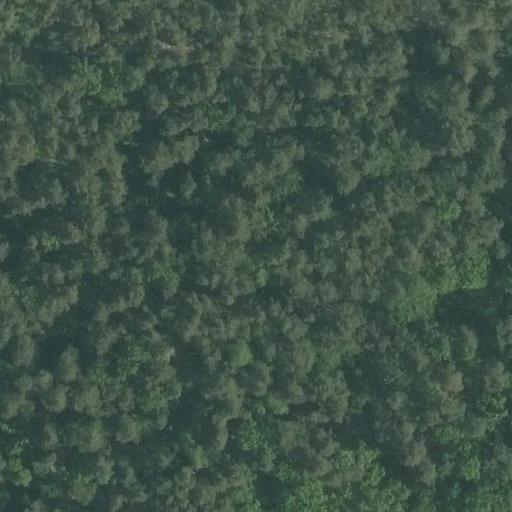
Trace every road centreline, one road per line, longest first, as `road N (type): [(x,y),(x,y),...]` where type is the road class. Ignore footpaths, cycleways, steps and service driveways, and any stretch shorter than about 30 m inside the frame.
road 1 (track): [(0,43),(511,40)]
road 2 (track): [(0,424),(113,511)]
